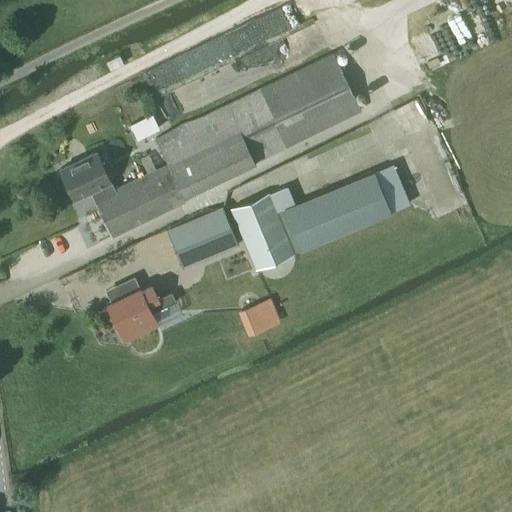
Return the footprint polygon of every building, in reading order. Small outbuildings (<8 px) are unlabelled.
[(183,196),(271,153),(360,110),(333,53),(155,139),(167,163),(155,169),(113,189),(95,152),(59,169),(73,198),(91,190),(95,197),(94,198),(112,236),(173,206),(185,201),(183,196)] [(136,139),(158,129),(152,115),(129,125),(136,139)] [(230,207),(255,268),(325,239),(390,212),(373,171),(293,204),(276,212),(268,191),(230,207)] [(182,268),(237,244),(221,206),(166,230),(182,268)] [(139,286),(106,302),(124,340),(157,323),(147,302),(157,298),(151,285),(141,289),(139,286)] [(248,336),(271,326),(261,302),(238,311),(248,336)]
